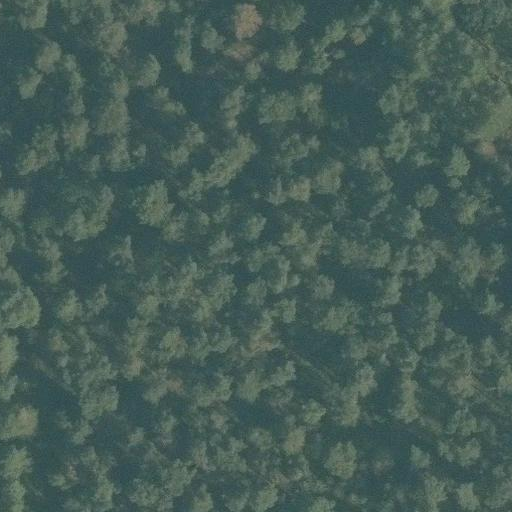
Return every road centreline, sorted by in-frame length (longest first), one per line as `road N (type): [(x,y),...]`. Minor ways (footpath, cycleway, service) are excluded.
road 1 (track): [(312,7),(24,196)]
road 2 (track): [(24,196),(47,511)]
road 3 (track): [(312,7),(511,206)]
